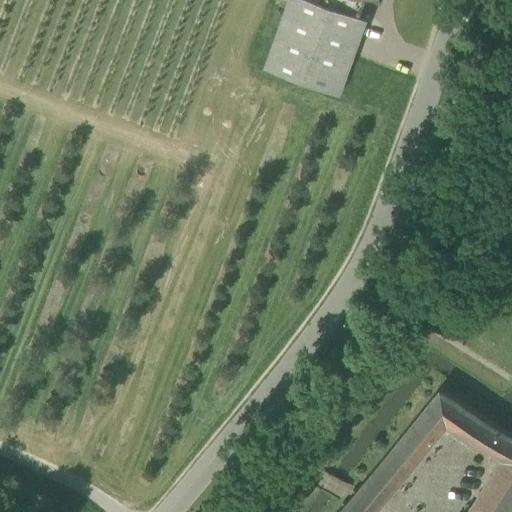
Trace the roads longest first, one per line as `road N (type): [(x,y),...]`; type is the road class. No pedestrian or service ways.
road 1 (residential): [(167,511),(353,285),(458,0)]
road 2 (track): [(0,454),(58,477),(112,511)]
